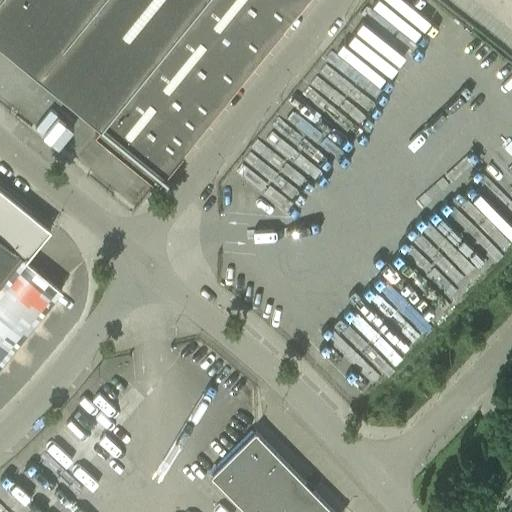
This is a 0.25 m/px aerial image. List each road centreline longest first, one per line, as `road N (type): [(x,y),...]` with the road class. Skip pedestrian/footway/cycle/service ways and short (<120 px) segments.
road 1 (unclassified): [(138,262),(156,225),(340,0)]
road 2 (unclassified): [(381,480),(138,262)]
road 3 (unclassified): [(0,438),(119,302),(138,262)]
road 4 (unknown): [(119,302),(148,357),(157,419),(130,511)]
road 5 (unclassified): [(138,262),(0,148)]
